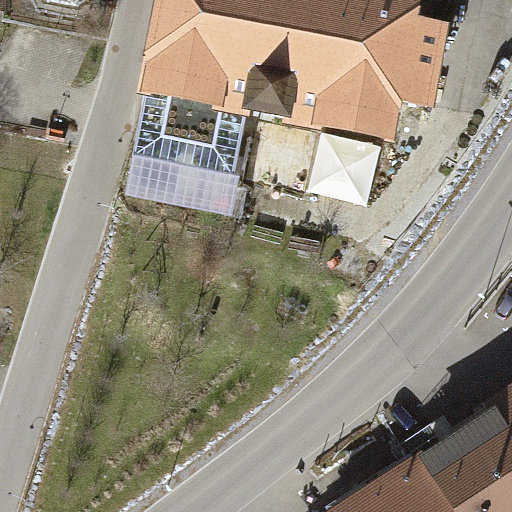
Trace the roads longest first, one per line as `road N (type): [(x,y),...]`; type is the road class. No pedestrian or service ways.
road 1 (residential): [(0,484),(108,137),(139,0)]
road 2 (tertiary): [(511,199),(438,297),(362,376),(191,511)]
